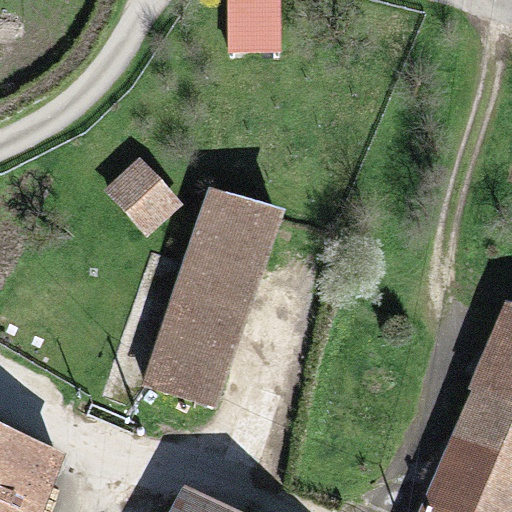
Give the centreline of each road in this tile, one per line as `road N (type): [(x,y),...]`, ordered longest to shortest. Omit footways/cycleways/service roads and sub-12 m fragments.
road 1 (residential): [(0,405),(270,511)]
road 2 (residential): [(0,145),(80,92),(144,0)]
